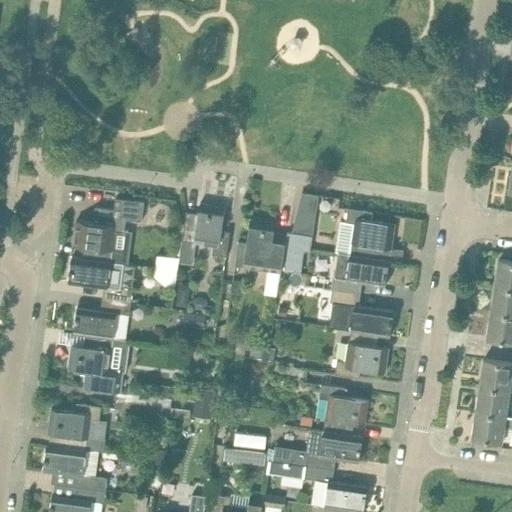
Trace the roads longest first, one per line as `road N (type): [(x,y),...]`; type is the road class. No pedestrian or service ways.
road 1 (residential): [(415,458),(451,221)]
road 2 (residential): [(451,221),(483,0)]
road 3 (residential): [(6,403),(21,286),(14,264)]
road 4 (residential): [(14,264),(37,233),(47,167),(34,153)]
